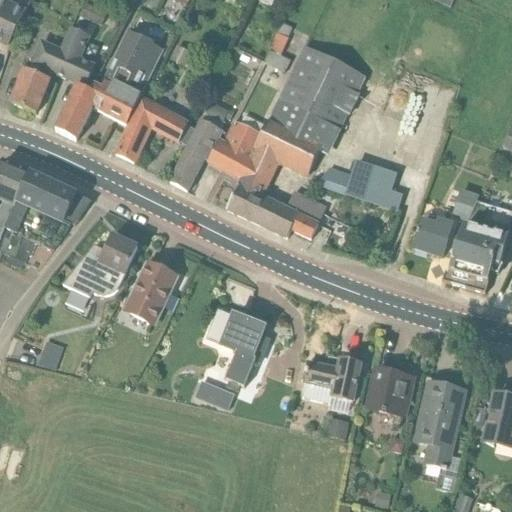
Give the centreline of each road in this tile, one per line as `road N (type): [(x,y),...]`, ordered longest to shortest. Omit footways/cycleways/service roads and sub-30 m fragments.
road 1 (secondary): [(511,334),(330,285),(111,182)]
road 2 (unclassified): [(111,182),(15,314),(0,348)]
road 3 (secondary): [(111,182),(0,136)]
